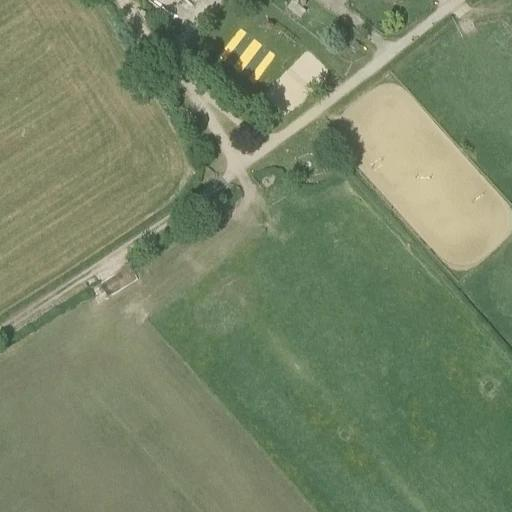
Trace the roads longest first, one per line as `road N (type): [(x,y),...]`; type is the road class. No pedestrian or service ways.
road 1 (track): [(0,328),(242,167)]
road 2 (unclassified): [(242,167),(460,0)]
